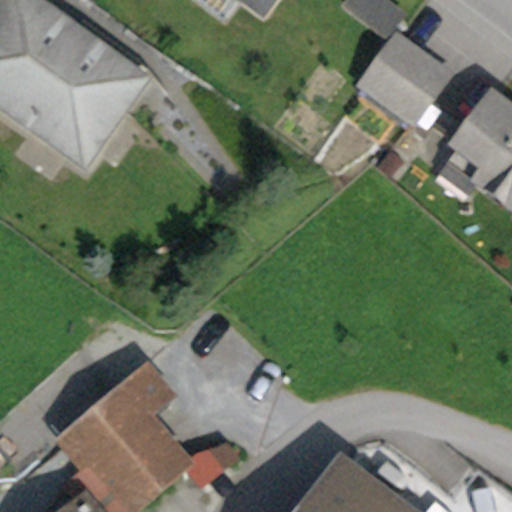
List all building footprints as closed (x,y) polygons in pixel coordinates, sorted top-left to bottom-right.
[(150,93),(12,0),(5,0),(0,8),(0,120),(90,181),(150,93)] [(280,0),(227,0),(263,25),(280,0)] [(351,0),(341,16),(380,42),(395,21),(363,0),(351,0)] [(457,81),(398,41),(359,97),(418,137),(457,81)] [(511,99),(493,86),(430,173),(511,232),(511,99)] [(149,374),(51,456),(98,511),(144,511),(215,453),(149,374)] [(392,511),(325,462),(287,511),(392,511)]
